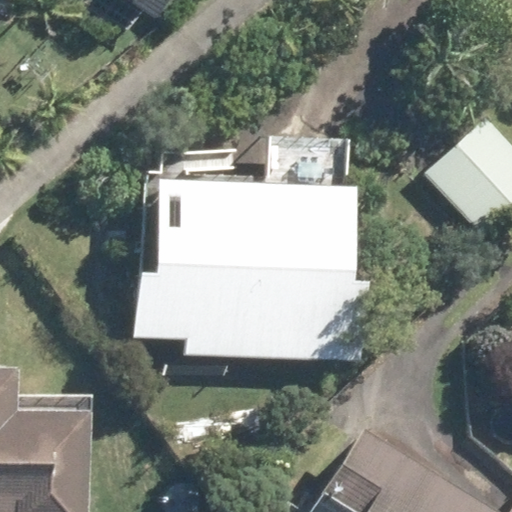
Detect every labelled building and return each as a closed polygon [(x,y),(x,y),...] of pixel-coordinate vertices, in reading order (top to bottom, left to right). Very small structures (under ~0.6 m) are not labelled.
[(108,0),(135,17),(145,0),(108,0)] [(511,143),(482,112),(421,172),(480,231),(511,198),(511,143)] [(182,326),(182,345),(356,353),(359,266),(350,265),(353,174),(153,166),(150,257),(136,257),(133,324),(182,326)] [(0,511),(84,511),(85,398),(14,397),(13,354),(0,353),(0,511)] [(511,511),(511,488),(496,511),(490,511),(350,422),(324,462),(361,485),(343,511),(511,511)]
